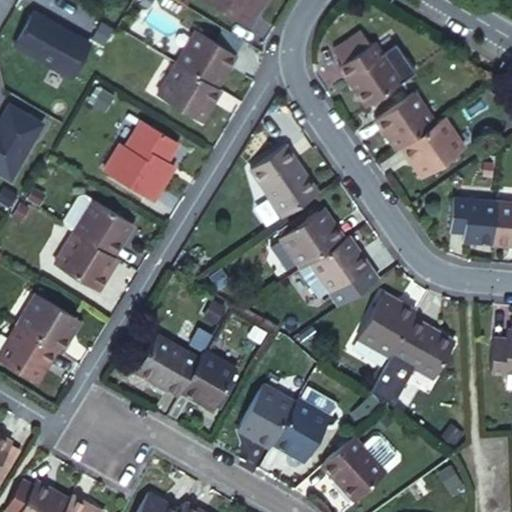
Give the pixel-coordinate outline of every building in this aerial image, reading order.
[(208,0),(249,25),(263,0),(208,0)] [(92,45),(34,11),(16,48),(75,79),(92,45)] [(233,54),(194,30),(175,64),(214,86),(233,54)] [(332,50),(340,63),(367,46),(359,32),(332,50)] [(337,65),(364,107),(399,82),(371,43),(367,46),(340,63),(337,65)] [(214,86),(175,64),(157,95),(195,118),(206,101),(210,103),(219,89),(214,86)] [(376,120),(397,151),(402,148),(435,126),(415,95),(376,120)] [(9,99),(0,116),(0,171),(15,180),(49,126),(9,99)] [(206,101),(195,118),(200,121),(210,103),(206,101)] [(445,119),(435,126),(402,148),(411,162),(416,159),(427,176),(466,150),(445,119)] [(120,146),(104,175),(152,203),(168,176),(159,171),(164,164),(175,144),(139,123),(124,148),(120,146)] [(249,168),(283,219),(316,196),(281,146),(249,168)] [(416,159),(411,162),(423,179),(427,176),(416,159)] [(172,169),(164,164),(159,171),(168,176),(172,169)] [(463,235),(462,245),(492,248),(496,206),(452,202),(449,233),(463,235)] [(93,203),(74,235),(113,258),(132,227),(93,203)] [(511,206),(496,206),(492,248),(511,249),(511,206)] [(279,240),(300,270),(310,264),(343,241),(333,227),(328,230),(316,213),(279,240)] [(74,235),(55,268),(97,292),(107,278),(103,275),(113,258),(74,235)] [(343,241),(310,264),(330,294),(368,268),(347,239),(343,241)] [(185,261),(179,268),(190,276),(196,269),(185,261)] [(389,357),(390,355),(411,319),(416,312),(382,292),(355,338),(389,357)] [(37,297),(17,330),(57,354),(64,340),(58,335),(70,316),(37,297)] [(77,320),(70,316),(58,335),(64,340),(77,320)] [(411,319),(390,355),(431,380),(452,343),(411,319)] [(17,330),(0,356),(0,361),(38,384),(57,354),(17,330)] [(483,374),(511,375),(511,332),(500,332),(500,340),(485,339),(483,374)] [(139,374),(180,398),(183,393),(200,362),(159,339),(139,374)] [(200,362),(183,393),(217,413),(238,376),(204,356),(200,362)] [(0,403),(23,412),(34,385),(0,371),(0,403)] [(242,435),(272,450),(272,449),(296,407),(266,391),(242,435)] [(297,404),(296,407),(272,449),(286,455),(288,450),(311,463),(333,424),(297,404)] [(366,452),(355,439),(322,468),(356,506),(389,478),(388,477),(366,452)] [(0,441),(0,462),(10,447),(0,441)] [(378,441),(366,452),(388,477),(400,467),(401,461),(384,442),(378,441)] [(10,447),(0,462),(0,482),(19,452),(10,447)] [(309,467),(311,463),(288,450),(286,455),(309,467)] [(18,511),(62,511),(67,503),(35,483),(18,511)] [(139,511),(177,511),(149,496),(139,511)] [(67,503),(62,511),(82,511),(81,511),(83,507),(70,499),(67,503)]
